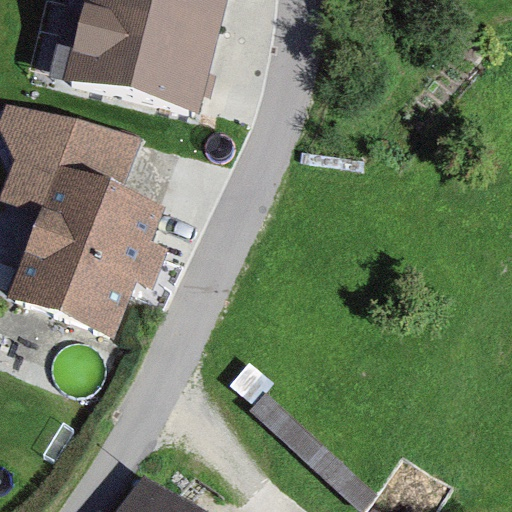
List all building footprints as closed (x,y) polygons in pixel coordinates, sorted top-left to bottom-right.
[(223,0),(96,0),(74,89),(194,118),(223,0)] [(12,215),(32,214),(27,112),(8,113),(12,215)] [(169,215),(61,175),(13,306),(121,345),(169,215)] [(254,374),(232,396),(350,511),(386,511),(400,499),(387,486),(377,496),(254,374)] [(189,511),(153,486),(134,511),(189,511)]
